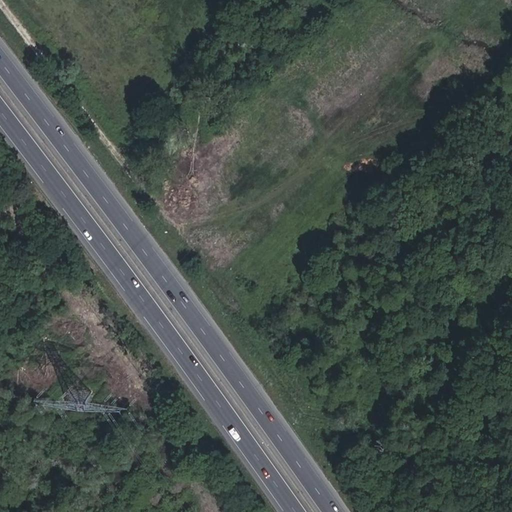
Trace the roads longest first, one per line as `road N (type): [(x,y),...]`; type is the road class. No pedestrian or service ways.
road 1 (motorway): [(334,511),(0,57)]
road 2 (motorway): [(0,107),(297,511)]
